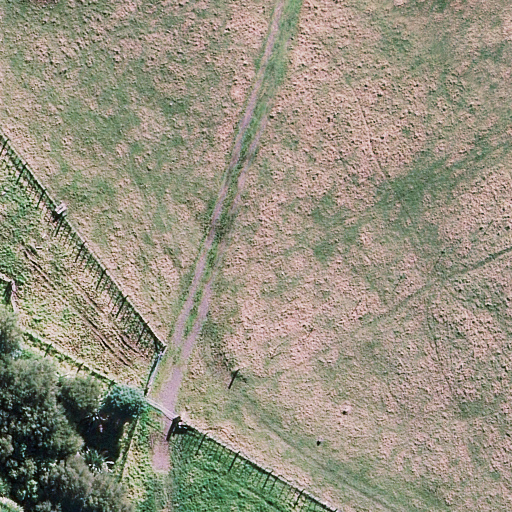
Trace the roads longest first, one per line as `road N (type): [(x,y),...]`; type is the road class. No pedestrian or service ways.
road 1 (track): [(296,0),(173,379)]
road 2 (track): [(173,379),(160,420),(165,511)]
